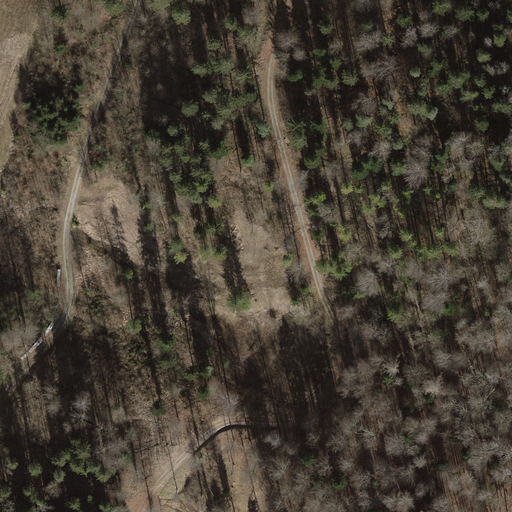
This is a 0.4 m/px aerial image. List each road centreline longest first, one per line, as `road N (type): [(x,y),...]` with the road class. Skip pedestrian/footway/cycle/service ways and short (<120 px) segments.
road 1 (track): [(290,0),(272,98),(325,305),(348,345),(348,378),(332,403),(300,422),(255,419),(208,435),(144,511)]
road 2 (track): [(141,0),(75,188),(63,327),(0,409)]
